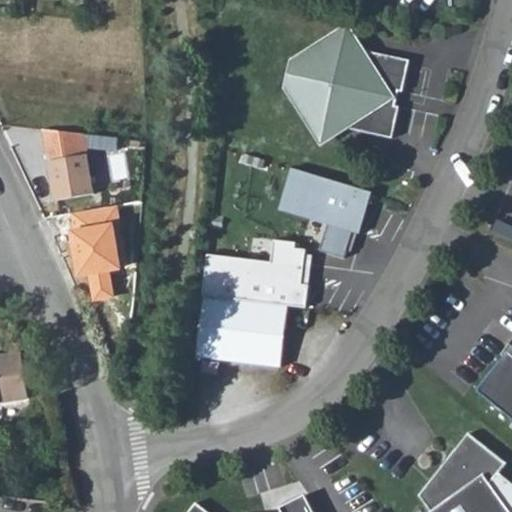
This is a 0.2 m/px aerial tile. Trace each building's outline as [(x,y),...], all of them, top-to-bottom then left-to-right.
[(347,31),(295,65),(292,91),(328,146),(357,127),(357,133),(399,139),(404,109),(399,108),(401,93),(407,93),(412,60),(369,54),(368,60),(347,31)] [(86,147),(83,134),(43,129),(55,201),(94,194),(86,147)] [(117,148),(118,137),(83,134),(86,147),(117,148)] [(293,171),(282,211),(360,231),(373,193),(293,171)] [(207,253),(202,295),(288,305),(306,307),(312,256),(306,256),(307,248),(299,247),(300,241),(275,238),(273,261),(207,253)] [(281,367),(288,305),(202,295),(194,355),(281,367)] [(511,354),(509,351),(477,391),(511,419),(511,354)] [(21,354),(0,355),(0,401),(27,399),(21,354)] [(507,465),(468,433),(455,449),(449,447),(444,464),(420,495),(431,511),(511,511),(492,484),(501,473),(507,465)] [(511,511),(511,482),(501,473),(492,484),(511,511)]
